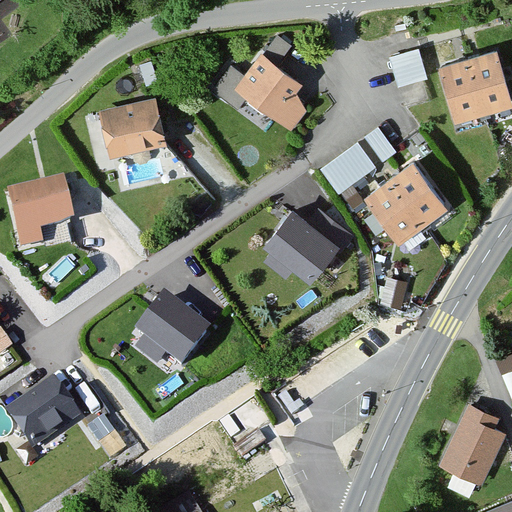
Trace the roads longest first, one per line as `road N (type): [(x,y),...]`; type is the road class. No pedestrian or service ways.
road 1 (residential): [(339,3),(348,93),(336,139),(33,363)]
road 2 (residential): [(339,3),(140,33),(114,46),(0,145)]
road 3 (tertiary): [(358,511),(445,325),(511,221)]
